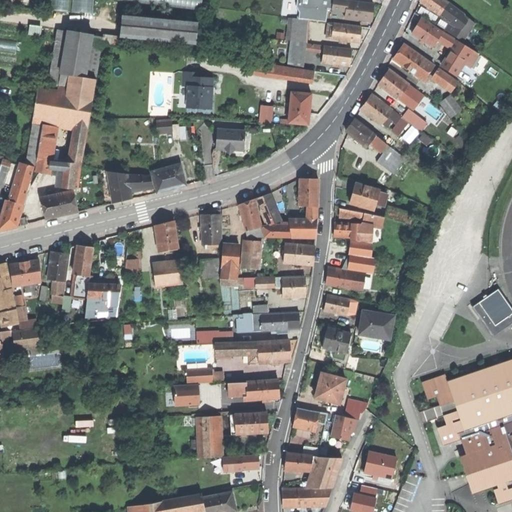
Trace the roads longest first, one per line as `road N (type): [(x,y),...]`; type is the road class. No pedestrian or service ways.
road 1 (residential): [(273,511),(277,443),(325,242),(329,165),(322,138)]
road 2 (secondary): [(0,245),(201,198),(262,177),(322,138)]
road 3 (unknown): [(352,92),(274,85),(186,58)]
road 4 (secondary): [(322,138),(402,0)]
